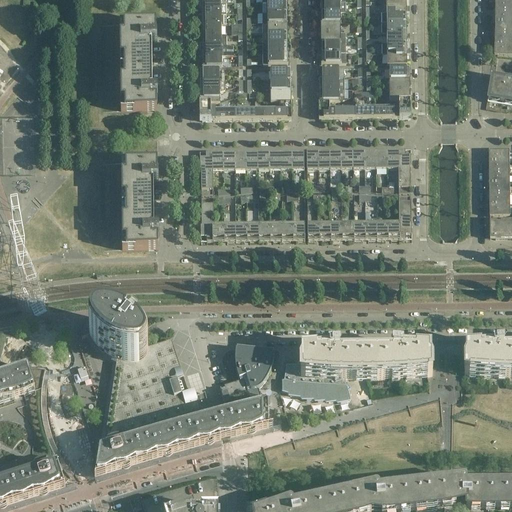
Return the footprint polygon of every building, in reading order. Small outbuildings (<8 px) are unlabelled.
[(511,13),(511,2),(495,3),(495,14),(511,13)] [(340,15),(340,4),(320,5),(320,15),(340,15)] [(409,14),(409,8),(406,8),(406,4),(386,4),(386,12),(395,12),(395,16),(406,16),(406,14),(409,14)] [(287,15),(287,5),(267,5),(267,15),(287,15)] [(221,14),(221,6),(201,6),(201,10),(198,10),(198,16),(201,16),(201,19),(212,18),(212,14),(221,14)] [(406,25),(406,18),(406,16),(395,16),(395,12),(386,12),(387,15),(382,15),(382,25),(387,25),(406,25)] [(511,13),(495,14),(495,24),(511,24),(511,13)] [(221,27),(221,16),(221,14),(212,14),(212,18),(201,19),(201,27),(221,27)] [(287,25),(287,15),(267,15),(267,26),(287,25)] [(340,25),(340,15),(320,15),(321,25),(340,25)] [(511,35),(511,24),(495,24),(495,35),(511,35)] [(152,94),(152,69),(152,45),(157,45),(157,40),(156,40),(156,25),(120,26),(121,113),(157,113),(157,99),(158,99),(158,94),(152,94)] [(287,36),(287,25),(267,26),(268,36),(287,36)] [(340,35),(340,25),(321,25),(321,35),(340,35)] [(406,33),(406,31),(406,25),(387,25),(387,38),(395,37),(395,33),(406,33)] [(221,39),(221,27),(201,27),(202,35),(213,35),(213,39),(221,39)] [(410,42),(409,36),(407,36),(406,33),(395,33),(395,37),(387,38),(387,46),(407,46),(407,42),(410,42)] [(221,48),(221,39),(213,39),(213,35),(202,35),(202,38),(199,38),(199,44),(202,44),(202,48),(221,48)] [(341,45),(340,35),(321,35),(321,46),(341,45)] [(511,46),(511,35),(495,35),(495,46),(511,46)] [(287,46),(287,36),(268,36),(268,46),(287,46)] [(341,56),(341,45),(321,46),(321,56),(341,56)] [(288,56),(287,46),(268,46),(268,56),(288,56)] [(410,56),(410,50),(407,50),(407,46),(387,46),(387,54),(396,54),(396,58),(407,58),(407,56),(410,56)] [(511,58),(511,46),(495,46),(494,52),(494,57),(511,58)] [(222,56),(221,48),(202,48),(202,52),(199,52),(199,58),(202,58),(202,61),(213,60),(213,56),(222,56)] [(407,67),(407,61),(407,58),(396,58),(396,54),(387,54),(387,68),(407,67)] [(222,69),(222,58),(222,56),(213,56),(213,60),(202,61),(202,69),(222,69)] [(288,67),(288,56),(268,56),(268,67),(288,67)] [(346,56),(341,56),(321,56),(321,66),(346,66),(346,56)] [(410,81),(410,70),(389,70),(389,82),(410,81)] [(291,83),(291,71),(270,72),(270,83),(291,83)] [(339,82),(339,71),(318,71),(318,83),(339,82)] [(220,84),(220,72),(199,72),(199,84),(220,84)] [(511,108),(511,85),(506,84),(507,81),(492,78),(487,104),(511,108)] [(410,92),(410,81),(389,82),(390,92),(410,92)] [(339,93),(339,82),(318,83),(318,93),(339,93)] [(291,94),(291,83),(270,83),(270,94),(291,94)] [(220,94),(220,84),(199,84),(199,95),(220,94)] [(410,103),(410,92),(390,92),(390,104),(399,104),(399,103),(410,103)] [(339,104),(339,93),(318,93),(318,104),(330,104),(330,105),(339,104)] [(220,106),(220,94),(199,95),(199,105),(211,105),(211,106),(220,106)] [(291,104),(291,94),(270,94),(271,105),(280,105),(280,104),(291,104)] [(410,121),(410,103),(399,103),(399,104),(399,109),(394,109),(394,121),(410,121)] [(291,122),(291,104),(280,104),(280,105),(280,110),(275,111),(275,122),(291,122)] [(335,122),(335,110),(330,110),(330,105),(330,104),(318,104),(319,122),(335,122)] [(216,123),(216,111),(211,111),(211,106),(211,105),(199,105),(199,123),(216,123)] [(374,121),(374,109),(355,110),(355,121),(374,121)] [(394,121),(394,109),(374,109),(374,121),(394,121)] [(355,121),(355,110),(335,110),(335,122),(355,121)] [(235,123),(235,111),(216,111),(216,123),(235,123)] [(255,122),(255,111),(235,111),(235,123),(255,122)] [(275,122),(275,111),(255,111),(255,122),(275,122)] [(353,172),(353,153),(341,154),(342,172),(353,172)] [(365,172),(365,153),(353,153),(353,172),(365,172)] [(376,171),(376,153),(365,153),(365,172),(376,171)] [(388,171),(387,153),(376,153),(376,171),(388,171)] [(399,171),(399,153),(387,153),(388,171),(398,171),(399,171)] [(410,190),(410,169),(411,169),(411,153),(399,153),(399,171),(398,171),(398,190),(404,190),(410,190)] [(509,164),(509,153),(489,153),(489,164),(509,164)] [(258,173),(258,154),(246,155),(246,173),(258,173)] [(270,173),(269,154),(258,154),(258,173),(270,173)] [(281,172),(281,154),(269,154),(270,173),(281,172)] [(292,172),(292,154),(281,154),(281,172),(292,172)] [(304,172),(304,156),(304,154),(292,154),(292,172),(304,172)] [(319,172),(319,154),(307,154),(307,172),(319,172)] [(330,172),(330,154),(319,154),(319,172),(330,172)] [(342,172),(341,154),(330,154),(330,172),(342,172)] [(213,192),(213,173),(212,173),(212,155),(200,155),(200,171),(201,171),(201,192),(207,192),(213,192)] [(224,173),(223,155),(212,155),(212,173),(213,173),(224,173)] [(235,173),(235,155),(223,155),(224,173),(235,173)] [(246,173),(246,155),(235,155),(235,173),(246,173)] [(154,232),(153,208),(153,184),(159,183),(159,178),(158,178),(157,164),(121,165),(122,252),(158,252),(158,237),(159,237),(159,232),(154,232)] [(509,175),(509,164),(489,164),(489,175),(509,175)] [(509,185),(509,175),(489,175),(489,186),(509,185)] [(509,196),(509,185),(489,186),(489,197),(509,196)] [(509,207),(509,196),(489,197),(489,207),(509,207)] [(411,226),(411,221),(410,205),(404,205),(399,205),(399,224),(399,242),(412,242),(412,226),(411,226)] [(213,207),(207,207),(201,207),(202,228),(201,228),(201,244),(213,244),(213,226),(213,207)] [(510,218),(509,207),(489,207),(489,219),(510,218)] [(509,241),(509,222),(489,223),(490,241),(509,241)] [(365,243),(365,224),(354,225),(354,243),(365,243)] [(377,243),(376,224),(365,224),(365,243),(377,243)] [(388,242),(388,224),(376,224),(377,243),(388,242)] [(399,242),(399,224),(388,224),(388,242),(399,242)] [(270,244),(270,225),(258,226),(259,244),(270,244)] [(282,244),(281,225),(270,225),(270,244),(282,244)] [(293,243),(293,225),(281,225),(282,244),(293,243)] [(305,243),(305,225),(293,225),(293,243),(305,243)] [(319,243),(319,225),(307,225),(307,243),(319,243)] [(331,243),(331,225),(319,225),(319,243),(331,243)] [(342,243),(342,225),(331,225),(331,243),(342,243)] [(354,243),(354,225),(342,225),(342,243),(354,243)] [(224,226),(213,226),(213,244),(224,244),(224,226)] [(236,244),(235,226),(224,226),(224,244),(236,244)] [(247,244),(247,226),(235,226),(236,244),(247,244)] [(259,244),(258,226),(247,226),(247,244),(259,244)] [(147,350),(142,342),(140,339),(137,336),(136,335),(137,333),(132,329),(131,331),(129,329),(127,328),(125,327),(123,326),(121,325),(118,324),(115,324),(113,323),(111,323),(107,322),(105,322),(101,322),(98,322),(98,320),(96,320),(95,320),(94,321),(93,321),(91,323),(90,323),(89,324),(89,326),(88,327),(87,328),(87,330),(86,330),(86,332),(86,333),(86,334),(86,335),(86,336),(89,336),(90,338),(91,340),(93,342),(95,346),(97,349),(99,350),(101,352),(104,355),(106,356),(107,357),(111,359),(113,360),(114,361),(117,362),(120,363),(123,364),(124,364),(125,364),(128,365),(129,365),(131,365),(134,366),(136,366),(138,366),(139,365),(140,365),(141,365),(143,364),(143,363),(144,362),(145,362),(146,361),(146,360),(147,360),(147,359),(147,357),(148,356),(148,355),(148,354),(148,353),(148,352),(148,351),(147,351),(147,350)] [(210,413),(205,395),(204,395),(197,398),(196,397),(190,399),(183,401),(180,389),(176,377),(182,375),(172,342),(171,342),(147,350),(147,351),(148,351),(148,352),(148,353),(148,354),(148,355),(148,356),(147,357),(147,359),(147,360),(146,360),(146,361),(145,362),(144,362),(143,363),(143,364),(141,365),(140,365),(139,365),(138,366),(136,366),(134,366),(131,365),(129,365),(128,365),(125,364),(124,364),(123,364),(120,363),(117,362),(114,361),(113,360),(101,441),(104,442),(104,444),(103,449),(99,450),(95,479),(94,479),(95,480),(122,472),(123,472),(124,473),(125,473),(126,472),(128,472),(128,471),(129,471),(130,470),(131,469),(163,459),(165,460),(166,460),(167,460),(168,460),(169,459),(170,458),(171,458),(171,457),(172,456),(205,447),(206,448),(208,448),(209,448),(210,448),(212,447),(214,446),(214,445),(230,441),(247,436),(248,437),(250,437),(251,437),(253,437),(254,436),(255,435),(256,435),(256,434),(269,431),(268,430),(268,406),(269,406),(270,406),(271,405),(271,404),(271,403),(271,402),(270,401),(269,400),(268,400),(267,401),(266,401),(266,402),(265,402),(265,403),(265,404),(262,405),(226,414),(223,415),(211,418),(211,416),(210,416),(210,413)] [(38,354),(36,347),(27,350),(29,357),(38,354)] [(511,357),(509,357),(509,355),(508,352),(506,351),(503,350),(493,351),(493,352),(480,353),(480,352),(466,353),(466,360),(464,365),(464,377),(469,378),(469,377),(473,376),(476,377),(484,378),(487,377),(488,377),(490,378),(498,379),(502,378),(503,378),(505,379),(511,379),(511,357)] [(432,377),(432,365),(430,361),(430,354),(416,353),(402,352),(392,351),(390,352),(388,354),(387,356),(387,359),(376,358),(376,356),(356,356),(356,358),(345,359),(345,357),(344,354),(342,353),(340,352),(330,353),(330,356),(320,357),(316,357),(316,354),(302,355),(302,362),(300,366),(300,379),(305,380),(305,379),(310,379),(311,379),(312,379),(320,380),(324,379),(327,380),(335,381),(338,379),(339,379),(341,380),(341,381),(346,381),(356,381),(359,380),(360,380),(362,381),(365,381),(370,381),(373,380),(377,381),(391,380),(394,379),(398,380),(406,379),(408,378),(409,378),(413,379),(421,378),(422,378),(427,378),(428,378),(432,377)] [(273,364),(274,362),(274,357),(236,353),(235,357),(235,359),(235,361),(235,364),(235,365),(235,366),(236,369),(236,370),(236,372),(237,375),(238,377),(238,378),(239,381),(240,383),(224,388),(225,390),(221,391),(221,390),(220,390),(225,410),(262,401),(262,395),(260,395),(258,390),(261,388),(262,386),(264,385),(265,383),(267,381),(269,378),(270,376),(271,374),(271,373),(272,371),(272,369),(273,366),(273,364)] [(346,387),(346,381),(341,381),(341,380),(339,379),(338,379),(335,381),(327,380),(324,379),(320,380),(312,379),(311,379),(310,379),(305,379),(305,380),(300,379),(300,366),(286,366),(284,382),(282,383),(282,393),(289,396),(290,398),(305,399),(306,401),(316,401),(318,403),(327,402),(329,404),(339,403),(340,404),(351,402),(347,387),(346,387)] [(35,394),(30,380),(26,369),(0,377),(0,394),(3,404),(14,402),(24,399),(35,394)] [(42,388),(43,383),(44,381),(43,381),(42,381),(38,381),(36,380),(33,380),(30,380),(35,394),(42,391),(42,388)] [(41,398),(42,394),(42,391),(35,394),(36,398),(28,400),(29,403),(25,405),(27,409),(17,412),(18,413),(19,415),(21,417),(22,418),(23,419),(26,422),(27,423),(28,424),(30,425),(31,427),(32,429),(33,430),(33,432),(34,433),(34,434),(34,435),(35,437),(35,438),(35,439),(35,441),(35,443),(34,444),(34,446),(33,450),(33,452),(32,453),(32,455),(32,456),(33,459),(33,461),(33,462),(34,465),(41,463),(55,459),(53,455),(51,450),(49,447),(48,443),(48,442),(46,438),(45,435),(44,431),(44,427),(43,424),(42,420),(42,416),(42,413),(41,411),(41,407),(41,403),(41,398)] [(226,414),(262,405),(262,401),(225,410),(226,414)] [(63,487),(69,482),(70,481),(70,482),(71,481),(67,477),(64,472),(62,469),(61,468),(58,464),(50,466),(48,466),(47,466),(46,465),(44,466),(42,466),(41,466),(39,467),(38,467),(36,468),(34,470),(33,471),(32,472),(16,477),(24,502),(55,491),(57,491),(59,490),(60,489),(62,488),(63,487)] [(0,509),(24,502),(16,477),(0,482),(0,509)] [(466,500),(466,487),(466,483),(466,482),(465,481),(464,480),(463,480),(452,482),(452,484),(441,486),(439,486),(440,497),(441,499),(442,501),(443,502),(444,505),(444,507),(444,508),(447,508),(451,508),(456,507),(454,494),(462,494),(462,500),(466,500)] [(441,499),(440,497),(439,486),(433,487),(433,483),(413,486),(414,489),(402,490),(402,491),(387,491),(387,492),(380,493),(381,510),(381,511),(415,511),(419,511),(420,511),(422,511),(426,511),(430,510),(432,509),(436,510),(444,508),(444,507),(444,505),(443,502),(442,501),(441,499)] [(511,486),(503,486),(489,486),(489,487),(474,486),(474,487),(466,487),(466,500),(466,510),(471,510),(475,509),(477,509),(485,510),(489,509),(492,509),(500,510),(504,509),(507,509),(511,509),(511,486)] [(381,510),(380,493),(379,490),(379,489),(378,488),(377,487),(376,487),(375,487),(365,489),(366,494),(370,511),(381,510)] [(168,490),(144,500),(147,508),(171,498),(168,490)] [(370,511),(366,494),(358,494),(358,493),(346,497),(346,493),(327,497),(327,501),(316,503),(316,504),(301,506),(301,507),(294,508),(294,511),(370,511)] [(294,511),(294,508),(293,505),(293,504),(292,504),(292,503),(291,503),(290,503),(289,503),(280,506),(281,510),(281,511),(294,511)]
